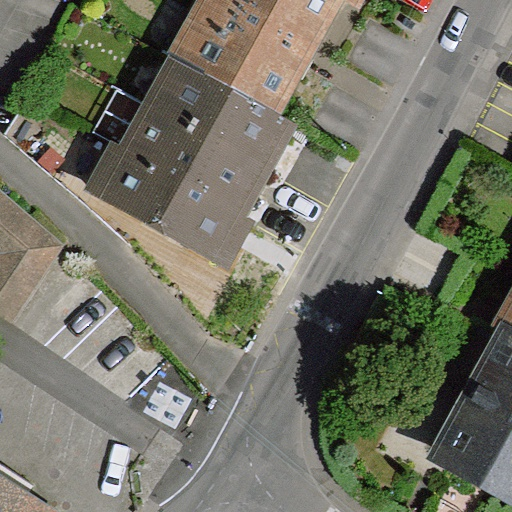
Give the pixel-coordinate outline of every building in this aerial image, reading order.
[(201,0),(170,57),(273,114),(335,0),(201,0)] [(273,114),(170,57),(117,153),(110,149),(88,189),(222,263),(244,224),(234,218),(287,122),(273,114)] [(1,135),(28,154),(46,129),(19,110),(1,135)] [(0,195),(0,312),(10,319),(60,247),(0,195)] [(511,301),(501,323),(505,325),(433,459),(511,501),(511,301)] [(210,412),(194,403),(176,433),(192,442),(210,412)] [(0,511),(46,511),(50,505),(0,474),(0,511)]
